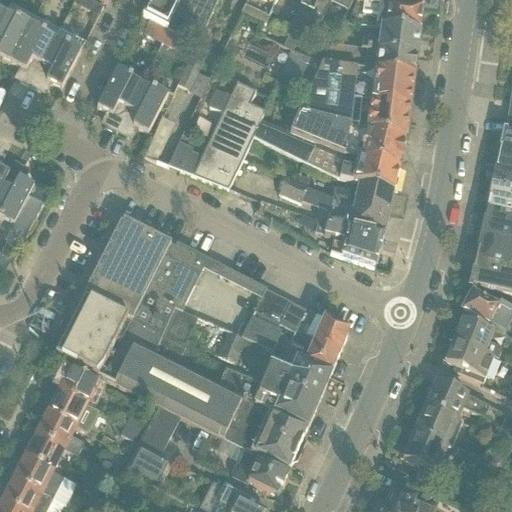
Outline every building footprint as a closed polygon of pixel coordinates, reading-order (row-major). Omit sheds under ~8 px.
[(84,0),(75,0),(72,6),(88,14),(93,4),(84,0)] [(152,0),(142,20),(166,32),(181,0),(152,0)] [(181,0),(166,32),(196,47),(218,0),(181,0)] [(302,0),(288,31),(291,32),(300,37),(305,26),(311,13),(317,0),(302,0)] [(317,0),(311,13),(305,26),(317,32),(323,19),(331,4),(347,12),(352,0),(317,0)] [(438,0),(357,0),(357,2),(422,11),(437,12),(438,0)] [(357,2),(353,11),(362,12),(361,16),(376,18),(375,28),(419,34),(422,11),(357,2)] [(244,7),(240,15),(254,22),(264,27),(268,19),(244,7)] [(0,60),(10,66),(31,27),(16,19),(15,21),(5,16),(0,25),(0,60)] [(18,84),(29,90),(55,42),(44,36),(45,35),(31,27),(10,66),(24,73),(18,84)] [(360,49),(379,51),(417,56),(419,34),(375,28),(375,29),(381,30),(379,42),(361,40),(360,49)] [(291,32),(283,50),(292,54),(300,37),(291,32)] [(55,42),(29,90),(40,96),(46,85),(60,92),(80,53),(65,45),(64,47),(55,42)] [(321,68),(376,75),(379,51),(360,49),(360,51),(331,47),(326,57),(322,67),(321,68)] [(196,48),(178,88),(190,93),(197,77),(208,54),(196,48)] [(309,50),(305,59),(322,67),(326,57),(309,50)] [(376,75),(414,80),(417,56),(379,51),(376,75)] [(305,103),(321,68),(322,67),(305,59),(292,54),(275,90),(305,103)] [(299,116),(406,141),(414,80),(376,75),(321,68),(305,103),(299,116)] [(104,130),(115,135),(140,87),(130,82),(131,80),(116,72),(96,111),(110,118),(104,130)] [(190,93),(202,99),(209,82),(197,77),(190,93)] [(140,87),(115,135),(126,141),(132,130),(146,137),(166,98),(151,91),(151,92),(140,87)] [(178,146),(167,170),(168,171),(182,176),(227,194),(228,193),(236,176),(252,142),(260,124),(264,117),(249,109),(255,96),(237,87),(231,101),(215,93),(207,110),(223,117),(202,160),(191,156),(192,152),(178,146)] [(343,159),(399,172),(406,141),(299,116),(289,136),(289,137),(343,159)] [(161,120),(145,157),(158,162),(174,126),(161,120)] [(337,181),(359,187),(394,194),(399,172),(343,159),(289,137),(289,136),(260,124),(252,142),(337,181)] [(504,136),(498,163),(511,165),(511,125),(509,125),(506,137),(504,136)] [(0,192),(15,165),(14,164),(8,175),(0,171),(0,159),(1,158),(0,156),(0,192)] [(511,165),(498,163),(493,189),(511,193),(511,165)] [(15,165),(0,192),(0,221),(13,228),(5,244),(20,252),(43,207),(28,200),(34,189),(20,182),(26,170),(15,165)] [(298,178),(295,186),(307,191),(310,183),(298,178)] [(285,181),(278,198),(301,207),(303,201),(330,211),(332,203),(307,191),(295,186),(285,181)] [(335,191),(332,203),(389,216),(394,194),(359,187),(357,195),(335,191)] [(511,193),(493,189),(487,215),(511,220),(511,193)] [(318,223),(326,226),(383,239),(388,217),(389,216),(332,203),(330,211),(330,214),(319,211),(315,222),(318,223)] [(511,220),(487,215),(481,241),(511,247),(511,220)] [(383,239),(326,226),(318,223),(315,235),(324,237),(323,240),(335,243),(380,253),(382,243),(383,239)] [(123,224),(83,301),(130,325),(160,341),(174,312),(180,316),(207,264),(177,249),(175,251),(123,224)] [(511,247),(481,241),(476,266),(511,273),(511,247)] [(380,253),(335,243),(331,258),(376,272),(380,253)] [(10,263),(0,257),(0,274),(4,276),(10,263)] [(511,273),(476,266),(471,290),(477,291),(476,294),(495,305),(511,314),(511,313),(511,273)] [(252,321),(241,342),(245,344),(272,355),(281,335),(276,332),(277,332),(279,328),(267,322),(278,301),(265,294),(252,321)] [(466,306),(461,314),(468,317),(482,326),(503,337),(511,322),(511,314),(495,305),(493,308),(489,305),(472,296),(470,298),(467,298),(464,303),(466,306)] [(121,345),(130,325),(83,301),(54,358),(97,380),(116,342),(120,344),(121,345)] [(278,301),(267,322),(279,328),(295,336),(294,338),(339,358),(349,336),(290,307),(278,301)] [(174,312),(160,341),(181,351),(182,350),(184,346),(195,323),(180,316),(174,312)] [(447,344),(452,345),(492,361),(496,362),(501,352),(488,345),(492,336),(480,331),(482,326),(468,317),(465,325),(460,324),(456,336),(451,334),(447,344)] [(120,344),(101,382),(119,391),(157,411),(179,422),(207,437),(210,438),(222,443),(245,454),(287,476),(306,433),(272,417),(272,418),(224,393),(218,390),(193,377),(176,369),(184,352),(181,351),(160,341),(130,325),(121,345),(120,344)] [(223,345),(217,359),(235,367),(241,353),(245,344),(241,342),(227,336),(223,345)] [(297,365),(330,380),(339,358),(294,338),(290,346),(303,352),(297,365)] [(452,345),(446,359),(444,358),(441,365),(444,366),(443,367),(458,372),(456,377),(481,387),(492,361),(452,345)] [(297,365),(295,364),(290,376),(272,368),(265,384),(317,407),(330,380),(297,365)] [(70,372),(58,395),(87,410),(99,388),(70,373),(71,372),(70,372)] [(225,374),(218,390),(224,393),(272,418),(272,417),(306,433),(314,414),(317,407),(265,384),(263,389),(262,389),(225,374)] [(436,386),(426,410),(458,425),(463,427),(463,426),(458,423),(463,412),(484,421),(489,410),(468,400),(436,386)] [(58,395),(46,417),(76,432),(87,437),(98,416),(87,410),(58,395)] [(426,410),(414,436),(446,450),(450,452),(454,442),(451,441),(458,424),(426,410)] [(179,422),(157,411),(137,449),(159,461),(179,422)] [(46,417),(35,439),(63,453),(65,454),(76,460),(84,445),(72,439),(76,432),(46,417)] [(128,420),(124,429),(137,436),(141,427),(128,420)] [(137,436),(124,429),(118,438),(132,445),(137,436)] [(411,438),(400,462),(418,470),(436,477),(439,479),(440,476),(441,475),(442,473),(444,473),(445,473),(447,473),(449,473),(451,473),(453,473),(454,472),(456,471),(458,471),(459,470),(461,468),(462,467),(463,466),(464,464),(465,463),(466,461),(467,459),(451,452),(450,452),(446,450),(414,436),(413,439),(411,438)] [(210,438),(204,449),(216,455),(222,443),(210,438)] [(35,439),(24,461),(54,476),(65,454),(63,453),(35,439)] [(137,449),(124,475),(159,493),(173,468),(159,461),(137,449)] [(482,465),(494,470),(499,458),(487,453),(482,465)] [(235,468),(231,476),(232,481),(247,489),(249,486),(258,491),(276,500),(287,476),(245,454),(239,466),(235,468)] [(24,461),(13,483),(52,502),(63,480),(54,476),(24,461)] [(104,464),(100,471),(114,478),(117,471),(104,464)] [(114,478),(100,471),(95,482),(108,489),(114,478)] [(13,483),(2,505),(16,511),(46,511),(52,502),(13,483)] [(202,511),(259,511),(260,511),(214,486),(202,511)] [(379,508),(376,511),(429,511),(430,511),(421,507),(412,503),(394,494),(386,511),(379,508)]
